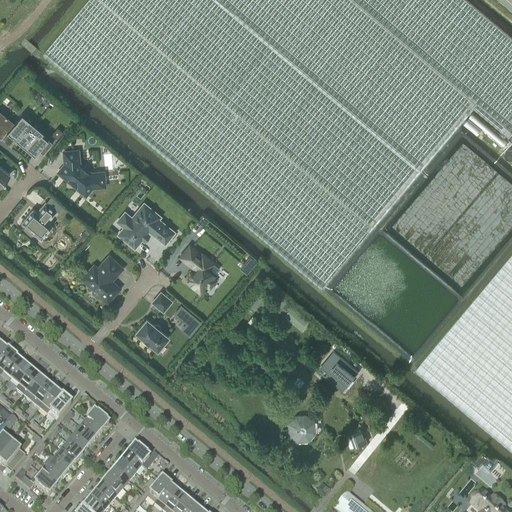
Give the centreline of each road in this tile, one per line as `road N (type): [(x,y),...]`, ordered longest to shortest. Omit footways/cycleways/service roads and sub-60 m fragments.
road 1 (secondary): [(273,511),(85,355)]
road 2 (residential): [(129,421),(0,313)]
road 3 (residential): [(238,511),(129,421)]
